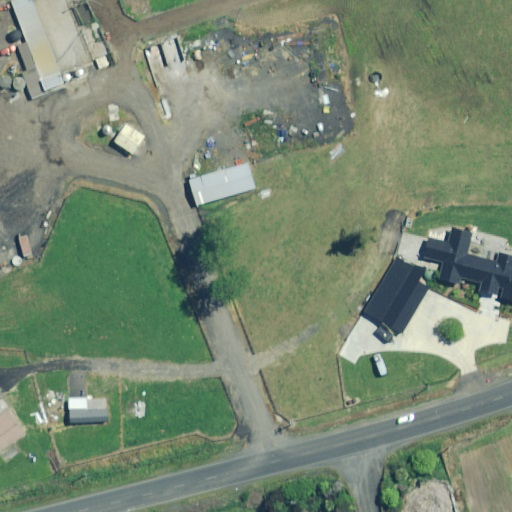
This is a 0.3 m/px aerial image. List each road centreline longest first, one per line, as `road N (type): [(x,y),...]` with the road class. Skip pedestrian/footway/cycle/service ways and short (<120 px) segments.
road 1 (track): [(218,0),(144,27),(75,89),(51,128),(65,150),(177,193),(274,462)]
road 2 (secondary): [(511,393),(81,511)]
